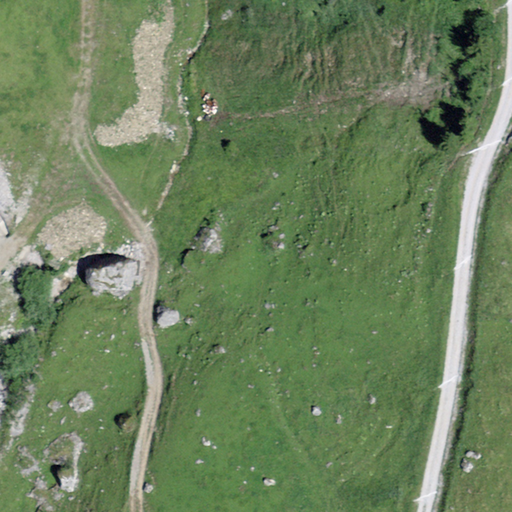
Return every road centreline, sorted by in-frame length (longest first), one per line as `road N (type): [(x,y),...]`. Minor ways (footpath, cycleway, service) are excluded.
road 1 (track): [(511,111),(486,167),(426,511)]
road 2 (track): [(0,263),(50,204),(78,132),(93,0)]
